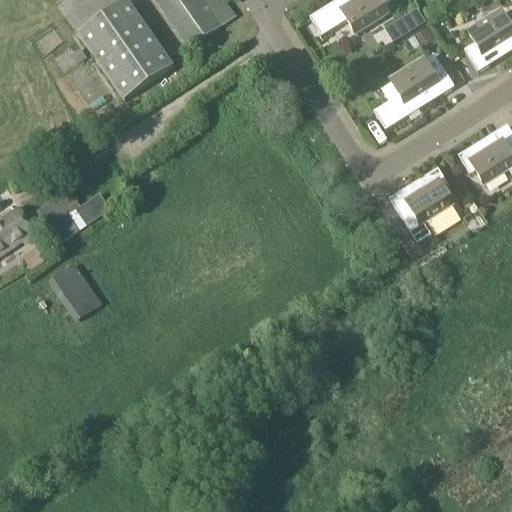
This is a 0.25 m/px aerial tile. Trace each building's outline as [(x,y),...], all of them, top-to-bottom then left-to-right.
[(222,0),(154,0),(190,51),(236,19),(222,0)] [(384,11),(399,2),(397,0),(345,0),(310,22),(322,41),(348,25),(356,38),(389,18),(384,11)] [(125,104),(175,70),(128,2),(78,37),(125,104)] [(417,12),(397,25),(406,38),(426,26),(417,12)] [(500,64),(511,56),(511,29),(510,31),(502,18),(470,38),(476,48),(465,55),(479,77),(494,68),(492,65),(498,61),(500,64)] [(427,31),(414,39),(415,40),(421,49),(424,54),(439,44),(429,29),(427,31)] [(72,58),(78,67),(87,61),(81,51),(72,58)] [(400,100),(374,116),(385,134),(434,104),(432,102),(439,98),(440,100),(455,91),(442,70),(441,69),(432,75),(426,65),(424,67),(392,87),(400,100)] [(511,178),(511,136),(508,130),(493,139),(495,142),(489,146),(487,143),(459,161),(470,180),(477,176),(485,189),(509,174),(511,178)] [(389,204),(408,234),(398,241),(413,265),(423,258),(418,249),(432,240),(424,227),(453,209),(445,196),(451,192),(439,173),(411,191),(412,194),(406,198),(404,195),(389,204)] [(80,210),(68,193),(37,214),(43,224),(38,227),(47,240),(53,237),(59,246),(107,213),(97,199),(80,210)] [(16,216),(0,226),(0,255),(21,241),(24,244),(31,239),(16,216)] [(72,269),(51,284),(78,323),(99,308),(72,269)]
